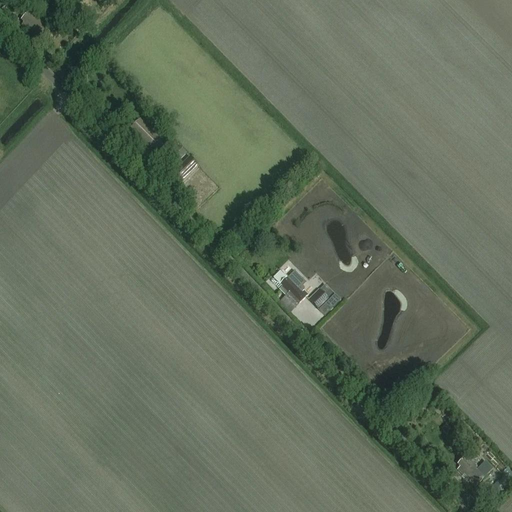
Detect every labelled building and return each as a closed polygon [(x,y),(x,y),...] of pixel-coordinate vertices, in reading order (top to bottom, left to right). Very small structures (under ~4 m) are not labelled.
[(30,12),(21,21),(24,24),(21,26),(36,41),(47,30),(30,12)] [(140,120),(131,130),(133,132),(131,134),(151,154),(162,143),(140,120)] [(164,145),(166,148),(171,153),(177,147),(172,142),(170,139),(164,145)] [(178,163),(186,155),(178,147),(170,155),(178,163)] [(189,158),(172,174),(181,183),(197,168),(189,158)] [(279,291),(285,297),(279,303),(290,315),(296,309),(297,307),(308,297),(304,292),(304,291),(304,290),(304,289),(302,287),(307,283),(294,270),(288,276),(289,277),(288,278),(282,272),(271,283),(279,291)] [(318,292),(308,302),(319,312),(329,302),(318,292)] [(460,468),(457,471),(463,477),(464,476),(470,482),(469,483),(475,489),(492,471),(485,463),(478,470),(466,457),(457,466),(460,468)] [(505,490),(511,485),(504,478),(499,483),(497,482),(489,491),(497,500),(506,491),(505,490)]
